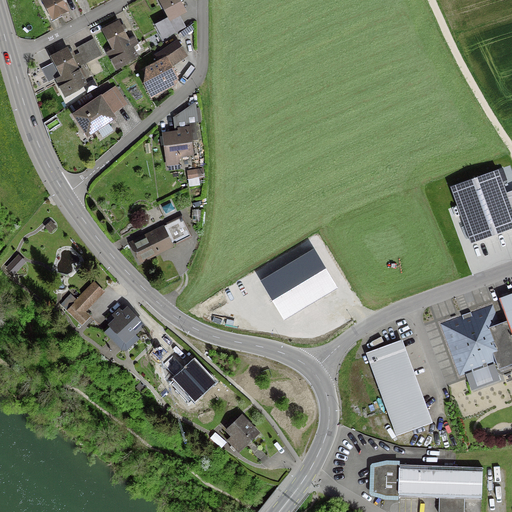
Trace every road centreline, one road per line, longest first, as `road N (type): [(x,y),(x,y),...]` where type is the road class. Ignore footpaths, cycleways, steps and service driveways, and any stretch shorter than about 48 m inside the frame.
road 1 (secondary): [(314,371),(281,352),(180,323),(120,271),(65,197)]
road 2 (residential): [(202,0),(201,69),(189,88),(65,197)]
road 3 (residential): [(511,271),(360,328),(314,371)]
road 4 (track): [(511,148),(432,0)]
road 5 (secondary): [(65,197),(9,52)]
road 6 (residential): [(9,52),(123,0)]
